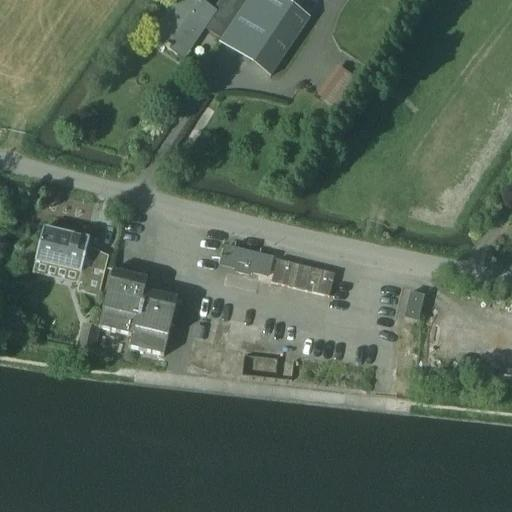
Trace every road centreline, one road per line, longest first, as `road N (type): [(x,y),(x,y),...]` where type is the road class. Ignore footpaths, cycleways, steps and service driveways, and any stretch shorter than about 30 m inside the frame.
road 1 (tertiary): [(443,269),(0,166)]
road 2 (track): [(357,402),(0,350)]
road 3 (track): [(511,419),(357,402)]
